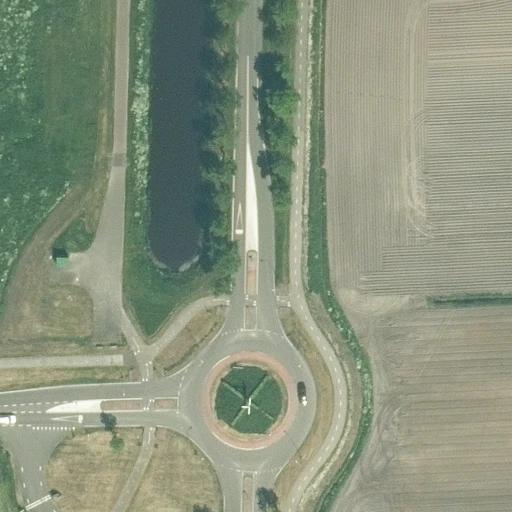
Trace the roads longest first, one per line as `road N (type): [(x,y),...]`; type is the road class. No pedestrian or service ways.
road 1 (unclassified): [(108,333),(122,0)]
road 2 (secondary): [(271,345),(267,189),(244,112)]
road 3 (secondary): [(244,112),(233,344)]
road 4 (tertiary): [(26,405),(70,415),(194,418)]
road 5 (tertiary): [(191,392),(26,405)]
road 6 (secondary): [(263,457),(285,446),(308,404),(291,359),(271,345)]
